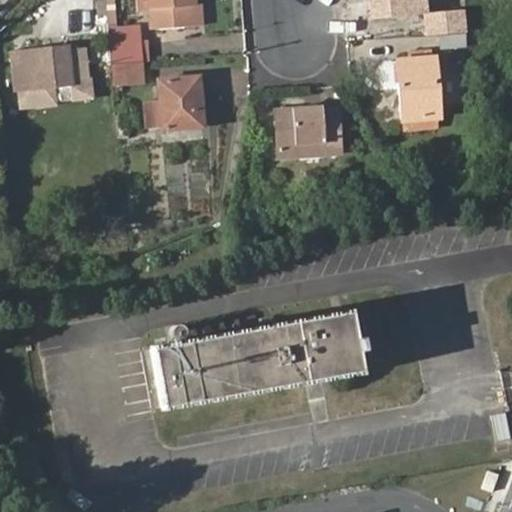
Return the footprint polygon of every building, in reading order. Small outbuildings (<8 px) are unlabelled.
[(152,0),(155,29),(196,26),(194,0),(152,0)] [(370,0),(371,11),(413,7),(412,0),(370,0)] [(455,36),(469,35),(468,15),(454,15),(455,36)] [(115,25),(109,26),(110,44),(142,42),(140,25),(116,28),(115,25)] [(469,51),(469,35),(455,36),(441,37),(443,52),(469,51)] [(110,44),(112,66),(116,65),(143,63),(142,42),(110,44)] [(27,74),(17,75),(19,93),(73,87),(68,45),(24,50),(26,65),(27,74)] [(143,63),(116,65),(118,87),(146,85),(143,63)] [(397,65),(401,121),(404,121),(404,132),(437,129),(437,118),(441,118),(437,63),(397,65)] [(16,66),(17,75),(27,74),(26,65),(16,66)] [(198,117),(204,116),(202,78),(161,81),(165,131),(199,129),(198,117)] [(276,111),(278,151),(294,151),(294,147),(325,144),(325,152),(341,152),(339,115),(323,116),(323,108),(276,111)] [(294,151),(278,151),(278,159),(325,157),(325,152),(325,144),(294,147),(294,151)] [(397,175),(391,165),(382,169),(388,180),(397,175)] [(161,404),(360,367),(349,309),(150,346),(161,404)] [(497,412),(500,439),(511,437),(511,423),(510,410),(497,412)]
